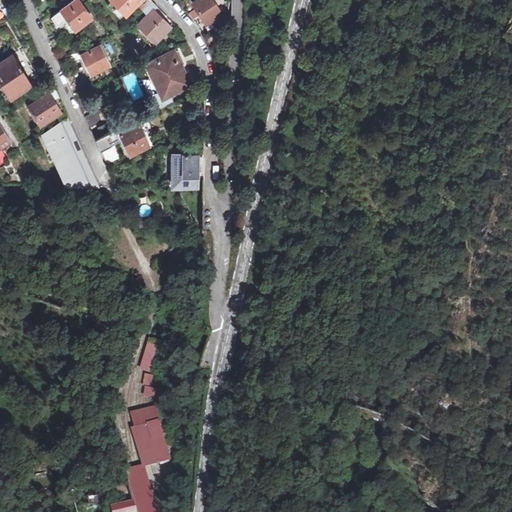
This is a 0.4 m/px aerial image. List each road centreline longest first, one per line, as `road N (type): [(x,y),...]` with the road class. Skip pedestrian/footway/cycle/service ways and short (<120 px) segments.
road 1 (tertiary): [(229,327),(302,0)]
road 2 (residential): [(159,0),(189,33),(209,81),(212,208),(221,243)]
road 3 (unclassified): [(221,243),(236,0)]
road 4 (residential): [(22,0),(110,193)]
road 5 (tertiary): [(201,511),(229,327)]
